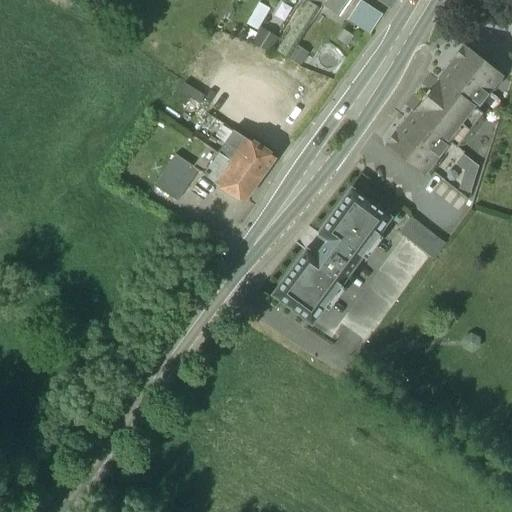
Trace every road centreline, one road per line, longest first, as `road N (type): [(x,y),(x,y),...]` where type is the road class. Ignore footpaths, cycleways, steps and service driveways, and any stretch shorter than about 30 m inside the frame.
road 1 (secondary): [(425,0),(220,287)]
road 2 (track): [(220,287),(511,483)]
road 3 (secondary): [(55,511),(220,287)]
